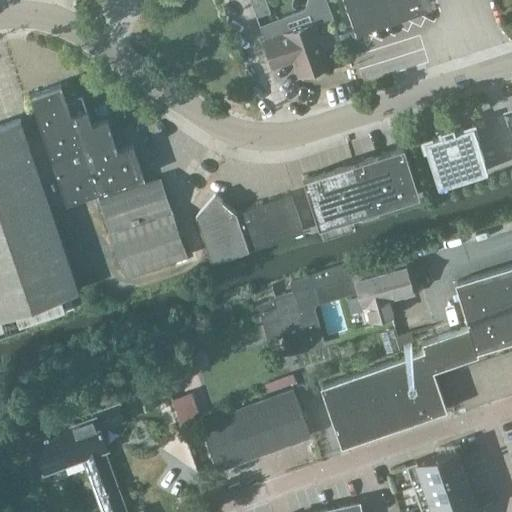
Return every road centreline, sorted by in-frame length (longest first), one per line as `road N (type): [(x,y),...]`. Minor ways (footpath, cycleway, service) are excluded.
road 1 (unclassified): [(0,17),(56,22),(222,128),(257,139),(511,64)]
road 2 (residential): [(511,405),(212,511)]
